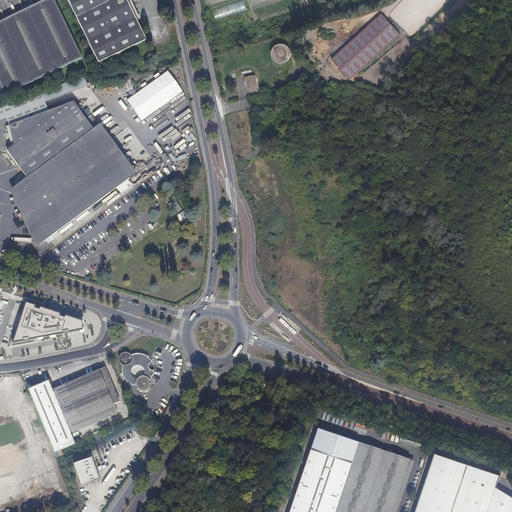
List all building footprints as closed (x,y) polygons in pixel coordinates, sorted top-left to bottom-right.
[(82,58),(53,0),(45,0),(0,21),(0,83),(5,94),(6,95),(82,58)] [(67,0),(98,64),(146,40),(126,0),(67,0)] [(217,21),(248,14),(246,4),(214,11),(217,21)] [(333,60),(352,80),(401,35),(383,15),(333,60)] [(291,57),(291,56),(291,54),(291,53),(291,52),(291,51),(290,49),(289,48),(289,47),(288,46),(287,46),(285,45),(284,44),(283,44),(282,44),(281,44),(279,44),(278,44),(277,45),(276,46),(275,46),(274,47),(273,48),(272,49),(272,50),(271,52),(271,53),(271,54),(271,55),(271,57),(271,58),(272,59),(273,60),(274,61),(274,62),(275,63),(277,63),(278,64),(279,64),(280,64),(282,64),(283,64),(284,64),(285,64),(286,63),(287,62),(288,61),(289,60),(290,59),(291,58),(291,57)] [(300,69),(297,71),(305,78),(307,75),(300,69)] [(257,76),(246,78),(249,92),(260,89),(257,76)] [(17,110),(44,99),(41,92),(14,102),(17,110)] [(129,179),(73,102),(65,105),(9,126),(14,146),(7,151),(8,153),(18,166),(27,178),(16,186),(26,198),(22,200),(31,212),(28,215),(37,227),(34,229),(44,242),(51,236),(67,224),(71,222),(129,179)] [(91,115),(86,117),(90,124),(95,122),(91,115)] [(169,201),(175,213),(182,209),(176,197),(169,201)] [(183,211),(177,215),(181,222),(188,218),(183,211)] [(53,240),(69,228),(67,224),(51,236),(53,240)] [(45,301),(47,294),(32,290),(30,298),(45,301)] [(81,320),(26,302),(14,342),(83,330),(81,320)] [(127,351),(116,358),(138,394),(157,383),(150,371),(151,371),(147,365),(151,363),(143,350),(131,357),(127,351)] [(119,402),(105,367),(98,370),(52,390),(48,381),(28,389),(54,453),(75,444),(71,434),(117,414),(113,405),(119,402)] [(260,405),(256,396),(240,404),(244,412),(260,405)] [(268,397),(263,400),(268,412),(273,409),(268,397)] [(7,472),(33,462),(17,422),(0,428),(0,502),(17,495),(7,472)] [(317,430),(290,511),(391,511),(408,461),(317,430)] [(469,467),(435,455),(415,511),(511,511),(511,499),(496,490),(503,472),(471,461),(469,467)] [(100,480),(92,458),(73,464),(81,486),(82,486),(83,486),(84,486),(85,485),(100,480)] [(396,511),(413,463),(408,461),(391,511),(396,511)]
